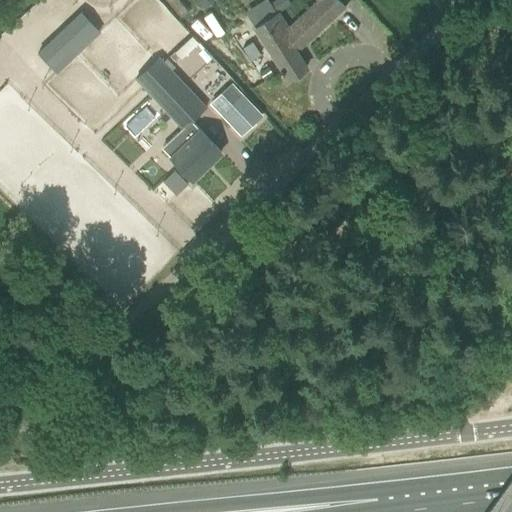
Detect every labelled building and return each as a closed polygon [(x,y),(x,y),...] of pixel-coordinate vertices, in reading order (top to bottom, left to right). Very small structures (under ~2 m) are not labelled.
[(305,43),(344,7),(337,0),(314,0),(288,27),(279,11),(277,12),(254,27),(281,69),(279,71),(281,74),(283,73),(287,80),(306,68),(292,47),(302,40),(305,43)] [(286,0),(274,0),(271,2),(277,12),(279,11),(290,5),(286,0)] [(159,58),(136,80),(149,94),(181,128),(179,130),(180,131),(162,148),(171,157),(170,157),(191,180),(220,152),(199,130),(191,121),(205,107),(173,73),(159,58)] [(233,83),(212,102),(242,134),(262,115),(233,83)] [(174,170),(162,181),(175,195),(187,184),(174,170)]
